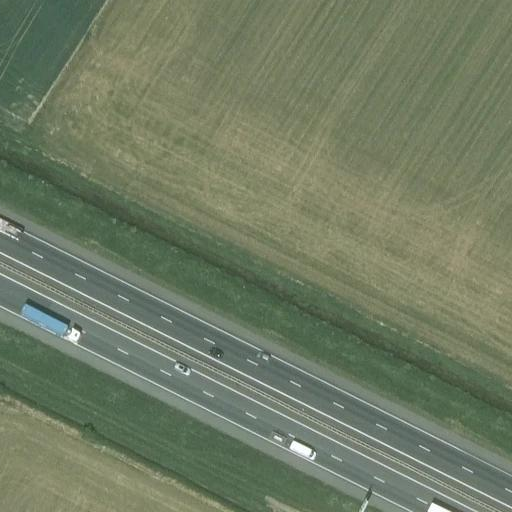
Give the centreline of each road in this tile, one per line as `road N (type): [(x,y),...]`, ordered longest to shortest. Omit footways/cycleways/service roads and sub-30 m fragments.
road 1 (motorway): [(501,488),(380,378),(0,154)]
road 2 (motorway): [(501,488),(0,237)]
road 3 (motorway): [(0,293),(438,511)]
